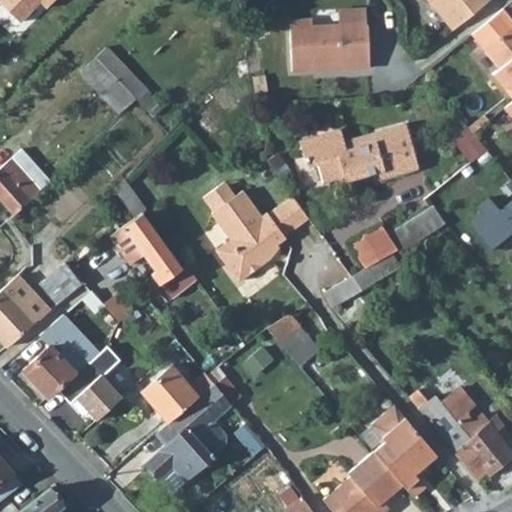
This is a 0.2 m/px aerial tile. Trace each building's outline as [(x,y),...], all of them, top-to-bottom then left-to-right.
[(428,0),(452,28),(486,0),(428,0)] [(336,8),(337,23),(364,22),(363,7),(336,8)] [(291,69),(313,68),(312,65),(330,64),(331,67),(368,66),(366,22),(364,22),(337,23),(311,24),(310,17),(288,19),(291,69)] [(511,97),(511,23),(483,47),(499,66),(491,73),(511,97)] [(104,47),(79,72),(118,113),(136,98),(105,66),(114,57),(104,47)] [(136,98),(152,116),(161,107),(114,57),(105,66),(136,98)] [(511,99),(502,108),(511,119),(511,99)] [(322,180),(343,174),(351,172),(352,177),(377,170),(379,177),(417,166),(405,122),(343,139),(339,127),(298,139),(305,162),(307,161),(307,164),(317,162),(322,180)] [(0,198),(13,212),(49,180),(20,148),(0,166),(0,198)] [(124,178),(113,186),(134,215),(141,210),(145,207),(124,178)] [(221,182),(215,187),(225,201),(231,197),(221,182)] [(237,280),(269,257),(264,251),(276,243),(284,237),(283,235),(307,217),(291,195),(267,213),(266,211),(260,215),(241,189),(231,197),(225,201),(215,187),(200,198),(210,212),(229,238),(231,243),(226,244),(224,242),(214,249),(237,280)] [(478,209),(466,219),(487,245),(506,230),(504,227),(510,223),(511,225),(511,192),(496,206),(487,194),(475,204),(478,209)] [(401,223),(413,241),(443,221),(429,204),(401,223)] [(107,235),(128,263),(142,253),(154,268),(150,272),(158,282),(160,281),(180,265),(141,210),(134,215),(123,224),(111,232),(107,235)] [(401,256),(409,252),(404,246),(413,241),(401,223),(386,233),(397,248),(401,256)] [(269,257),(277,246),(276,243),(264,251),(269,257)] [(331,306),(400,266),(391,252),(350,276),(323,292),(331,306)] [(64,260),(38,281),(45,290),(55,302),(80,281),(67,265),(64,260)] [(180,265),(160,281),(171,296),(195,277),(184,262),(180,265)] [(6,285),(0,290),(0,338),(7,345),(36,317),(37,317),(48,309),(17,275),(6,285)] [(88,291),(61,315),(73,330),(103,303),(91,289),(88,291)] [(116,321),(131,311),(118,290),(103,303),(116,321)] [(279,341),(299,324),(288,312),(266,326),(279,341)] [(279,341),(299,364),(319,348),(299,324),(279,341)] [(50,344),(22,370),(47,397),(56,388),(75,371),(50,344)] [(75,371),(56,388),(70,403),(76,396),(96,418),(122,395),(102,375),(119,358),(106,345),(89,361),(88,359),(75,371)] [(171,364),(141,391),(167,421),(174,415),(197,395),(213,382),(206,374),(203,371),(187,383),(171,364)] [(197,395),(174,415),(184,427),(145,462),(158,477),(172,465),(185,479),(211,455),(224,442),(225,433),(212,419),(230,403),(213,382),(197,395)] [(490,474),(511,456),(511,451),(482,414),(477,418),(472,419),(467,413),(468,408),(473,403),(459,386),(441,401),(435,394),(427,401),(419,407),(454,450),(453,451),(477,479),(487,471),(490,474)] [(427,401),(418,389),(408,397),(418,409),(419,407),(427,401)] [(412,496),(424,485),(413,472),(435,453),(404,416),(393,403),(370,423),(381,436),(384,440),(373,450),(401,483),(412,496)] [(333,511),(373,511),(371,509),(401,483),(373,450),(347,471),(350,475),(322,498),(333,511)] [(0,498),(0,499),(22,482),(0,456),(0,498)] [(278,495),(286,505),(298,496),(290,486),(278,495)] [(50,511),(62,503),(49,487),(18,511),(50,511)] [(288,511),(312,511),(300,495),(298,496),(286,505),(284,506),(288,511)]
